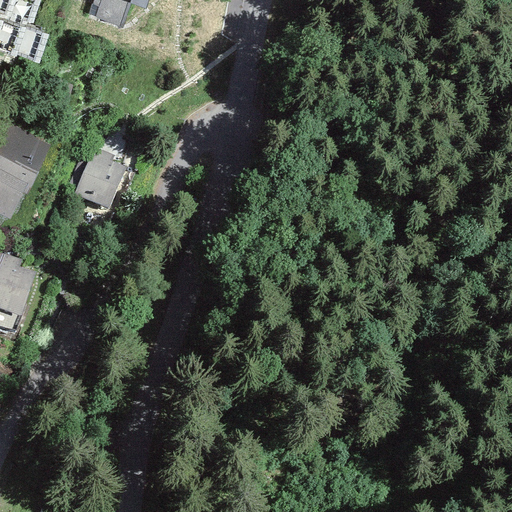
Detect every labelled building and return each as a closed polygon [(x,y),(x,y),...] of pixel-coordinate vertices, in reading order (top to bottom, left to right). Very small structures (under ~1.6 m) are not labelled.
[(19,22),(26,0),(0,0),(0,47),(27,56),(36,27),(19,22)] [(127,0),(135,2),(135,0),(85,0),(81,16),(115,26),(122,0),(127,0)] [(20,179),(38,140),(1,124),(0,125),(0,211),(16,177),(20,179)] [(98,213),(115,173),(102,167),(105,160),(88,152),(67,200),(98,213)] [(11,274),(14,264),(0,259),(0,317),(11,321),(24,277),(11,274)]
